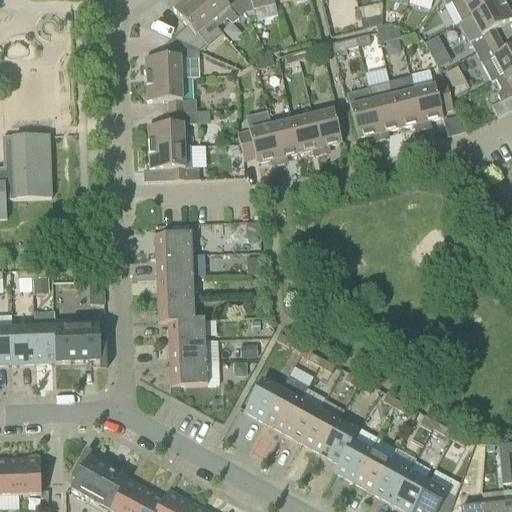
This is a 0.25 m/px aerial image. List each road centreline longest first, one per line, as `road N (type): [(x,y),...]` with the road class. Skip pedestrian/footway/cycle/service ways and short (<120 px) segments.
road 1 (residential): [(121,415),(118,203)]
road 2 (residential): [(118,203),(114,41),(136,0)]
road 3 (residential): [(121,415),(297,511)]
road 4 (residential): [(118,203),(264,196)]
road 5 (residential): [(0,417),(121,415)]
